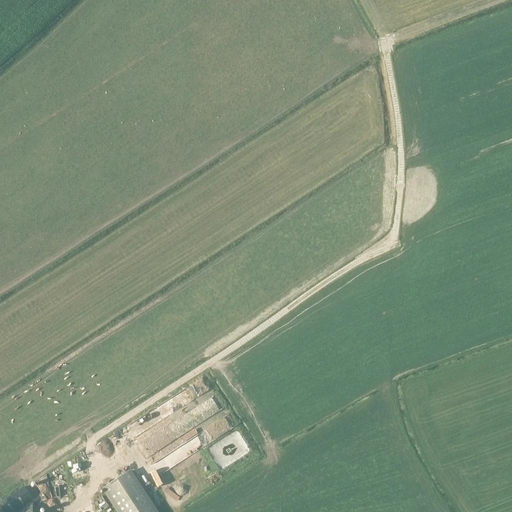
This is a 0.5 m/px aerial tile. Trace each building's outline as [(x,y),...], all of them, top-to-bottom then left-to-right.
[(88,386),(90,390),(102,385),(100,381),(88,386)] [(72,489),(83,488),(79,451),(68,452),(72,489)] [(157,511),(130,471),(101,490),(115,511),(157,511)] [(24,488),(0,504),(0,510),(1,511),(11,511),(31,499),(24,488)] [(38,499),(41,495),(36,491),(32,497),(40,503),(41,501),(38,499)] [(94,498),(101,510),(108,506),(101,494),(94,498)]
